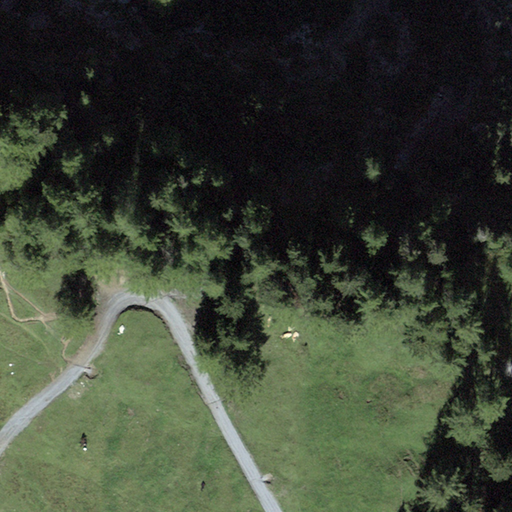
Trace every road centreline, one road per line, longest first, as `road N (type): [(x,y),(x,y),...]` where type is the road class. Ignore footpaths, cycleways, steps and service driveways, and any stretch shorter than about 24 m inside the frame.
road 1 (track): [(117,295),(140,295),(164,313),(270,511)]
road 2 (track): [(0,452),(88,355),(117,295)]
